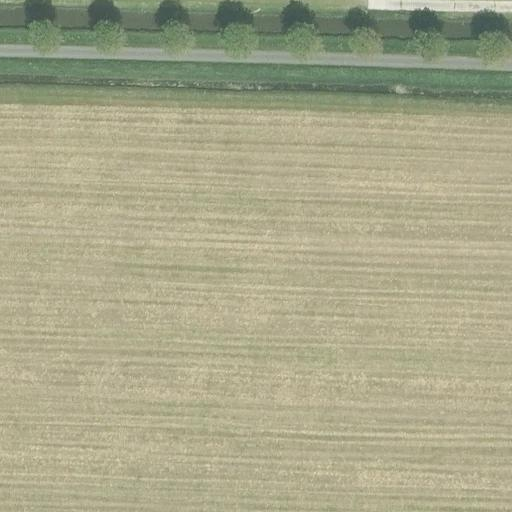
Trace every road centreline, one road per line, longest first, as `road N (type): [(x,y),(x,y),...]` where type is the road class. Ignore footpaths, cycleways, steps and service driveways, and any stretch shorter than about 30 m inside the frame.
road 1 (unclassified): [(0,51),(511,65)]
road 2 (track): [(511,6),(369,5)]
